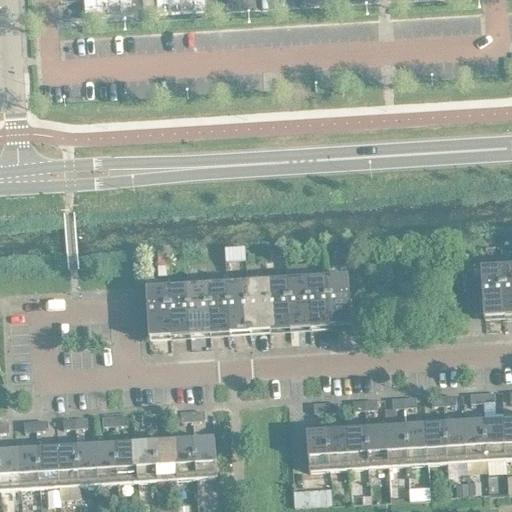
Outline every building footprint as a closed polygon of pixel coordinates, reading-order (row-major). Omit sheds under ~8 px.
[(248,248),(227,249),(228,263),(249,262),(248,248)] [(169,266),(160,267),(160,278),(169,277),(169,266)] [(483,270),(475,270),(475,278),(484,278),(484,274),(483,270)] [(484,288),(485,294),(485,300),(485,307),(486,313),(486,319),(488,319),(488,318),(507,317),(504,273),(484,274),(484,278),(484,288)] [(475,278),(473,278),(473,283),(474,295),(485,294),(484,288),(484,278),(475,278)] [(351,282),(330,284),(332,328),(352,327),(352,328),(370,326),(369,310),(352,312),(351,282)] [(330,284),(310,285),(312,329),(332,328),(330,284)] [(310,285),(290,286),(292,330),(312,329),(310,285)] [(290,286),(270,288),(272,332),(292,330),(290,286)] [(270,288),(250,289),(252,333),(272,332),(270,288)] [(250,289),(230,290),(232,334),(252,333),(250,289)] [(230,290),(210,291),(212,336),(232,334),(230,290)] [(210,291),(190,293),(192,337),(212,336),(210,291)] [(190,293),(170,294),(172,338),(192,337),(190,293)] [(172,338),(170,294),(149,295),(152,340),(153,340),(153,339),(172,338)] [(496,394),(484,395),(485,404),(497,404),(496,394)] [(485,404),(484,395),(472,395),(473,405),(485,404)] [(457,396),(445,397),(446,407),(458,406),(457,396)] [(446,407),(445,397),(433,398),(434,407),(446,407)] [(407,409),(406,399),(394,400),(395,410),(407,409)] [(418,399),(406,399),(407,409),(418,408),(418,399)] [(379,401),(367,402),(367,412),(379,411),(379,401)] [(367,412),(367,402),(355,403),(355,412),(367,412)] [(328,414),(328,404),(316,405),(316,415),(328,414)] [(340,404),(328,404),(328,414),(340,413),(340,404)] [(195,422),(194,412),(182,413),(183,423),(195,422)] [(206,412),(194,412),(195,422),(207,421),(206,412)] [(167,414),(155,415),(156,425),(168,424),(167,414)] [(156,425),(155,415),(143,416),(144,425),(156,425)] [(116,427),(116,417),(104,418),(105,428),(116,427)] [(128,417),(116,417),(116,427),(128,426),(128,417)] [(89,419),(77,420),(77,429),(89,429),(89,419)] [(77,429),(77,420),(65,421),(65,430),(77,429)] [(50,421),(38,422),(38,432),(50,431),(50,421)] [(38,432),(38,422),(26,423),(26,433),(38,432)] [(506,422),(486,424),(488,462),(508,461),(506,422)] [(10,424),(0,424),(0,434),(11,434),(10,424)] [(486,424),(466,425),(469,463),(488,462),(486,424)] [(466,425),(447,426),(449,464),(469,463),(466,425)] [(447,426),(427,427),(430,465),(449,464),(447,426)] [(427,427),(408,429),(410,467),(430,465),(427,427)] [(408,429),(388,430),(391,468),(410,467),(408,429)] [(388,430),(369,431),(371,469),(391,468),(388,430)] [(369,431),(349,432),(351,470),(371,469),(369,431)] [(349,432),(329,433),(332,472),(351,470),(349,432)] [(332,472),(329,433),(309,435),(311,473),(313,473),(332,472)] [(87,434),(79,434),(80,445),(87,444),(87,434)] [(217,440),(196,442),(198,480),(218,478),(218,479),(219,479),(217,440)] [(196,442),(176,443),(179,481),(198,480),(196,442)] [(176,443),(157,444),(159,482),(179,481),(176,443)] [(157,444),(137,445),(140,483),(159,482),(157,444)] [(137,445),(118,447),(120,484),(140,483),(137,445)] [(118,447),(98,448),(100,486),(120,484),(118,447)] [(98,448),(79,449),(81,487),(100,486),(98,448)] [(79,449),(59,450),(61,488),(81,487),(79,449)] [(59,450),(39,451),(42,489),(61,488),(59,450)] [(39,451),(20,453),(22,490),(42,489),(39,451)] [(20,453),(0,454),(3,492),(22,490),(20,453)] [(483,483),(471,484),(472,497),(484,496),(483,483)] [(471,484),(459,485),(460,498),(472,497),(471,484)] [(374,496),(365,496),(365,505),(374,505),(374,496)]
